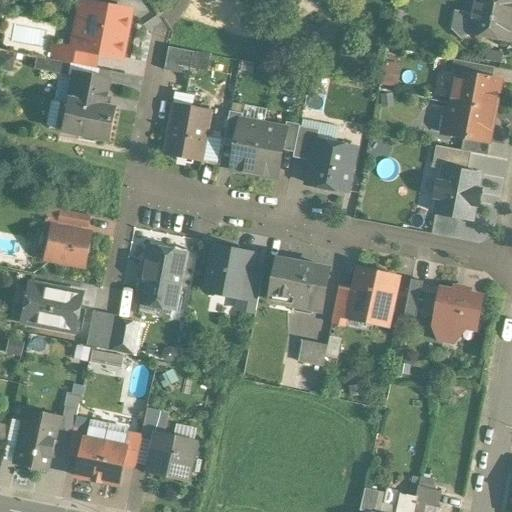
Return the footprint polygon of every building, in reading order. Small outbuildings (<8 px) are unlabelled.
[(511,0),(473,0),(467,33),(507,41),(511,19),(510,19),(511,5),(511,0)] [(105,14),(85,9),(85,10),(78,14),(83,21),(77,47),(77,49),(97,53),(120,57),(128,18),(123,10),(114,8),(105,14)] [(77,47),(66,45),(63,63),(71,64),(94,69),(97,53),(77,49),(77,47)] [(192,52),(167,47),(163,71),(187,76),(192,52)] [(63,63),(36,58),(34,69),(69,76),(71,64),(63,63)] [(481,65),(453,60),(450,73),(455,74),(455,72),(478,77),(481,65)] [(398,65),(382,63),(379,84),(395,86),(398,65)] [(478,77),(455,72),(455,74),(449,104),(492,112),(498,81),(478,77)] [(106,83),(73,76),(68,103),(66,102),(61,131),(108,140),(114,108),(104,106),(106,95),(104,95),(106,83)] [(391,95),(380,96),(381,107),(392,106),(391,95)] [(492,112),(449,104),(446,118),(452,122),(449,135),(462,138),(486,142),(492,112)] [(209,112),(172,105),(162,154),(176,157),(179,162),(185,163),(190,160),(199,161),(209,112)] [(240,114),(228,112),(223,138),(234,141),(238,121),(239,121),(240,114)] [(239,121),(238,121),(234,141),(229,169),(252,173),(262,125),(239,121)] [(298,125),(285,123),(284,129),(284,130),(280,150),(293,152),(298,126),(298,125)] [(284,129),(262,125),(252,173),(275,178),(280,150),(284,130),(284,129)] [(317,130),(298,126),(293,152),(292,157),(310,161),(314,141),(315,141),(317,130)] [(486,142),(462,138),(460,151),(470,153),(485,156),(488,142),(486,142)] [(315,141),(314,141),(310,161),(306,184),(345,191),(353,148),(315,141)] [(460,151),(435,146),(430,168),(442,170),(442,168),(466,173),(470,153),(460,151)] [(466,173),(442,168),(442,170),(439,183),(436,183),(434,197),(437,198),(434,213),(471,220),(474,205),(477,206),(480,191),(477,191),(480,175),(466,173)] [(88,216),(62,211),(60,223),(85,228),(88,216)] [(89,235),(50,227),(44,258),(83,266),(89,235)] [(184,254),(148,247),(137,303),(140,303),(140,299),(172,305),(171,309),(174,309),(184,254)] [(248,255),(213,248),(205,292),(238,299),(240,299),(244,274),(248,255)] [(327,270),(276,260),(269,296),(292,300),(291,306),(319,311),(327,270)] [(392,277),(360,270),(354,275),(351,291),(346,313),(348,313),(370,317),(372,324),(387,327),(396,283),(392,277)] [(261,277),(244,274),(240,299),(238,299),(236,310),(254,313),(261,277)] [(409,280),(403,315),(414,318),(421,282),(409,280)] [(78,295),(31,287),(27,308),(31,309),(28,323),(71,331),(78,295)] [(468,291),(453,288),(452,292),(440,290),(433,327),(438,341),(452,343),(460,332),(461,327),(474,330),(480,297),(467,295),(468,291)] [(337,289),(330,324),(345,327),(348,313),(346,313),(351,291),(337,289)] [(115,316),(91,311),(85,346),(108,351),(114,323),(115,316)] [(139,328),(114,323),(108,351),(133,357),(139,328)] [(326,346),(301,341),(297,363),(322,367),(326,346)] [(460,388),(438,383),(435,396),(457,401),(460,388)] [(76,410),(63,408),(58,431),(71,434),(72,431),(76,410)] [(159,419),(146,416),(141,441),(153,444),(155,435),(159,419)] [(54,429),(24,423),(15,463),(45,470),(48,458),(50,458),(53,442),(51,441),(54,429)] [(174,424),(171,432),(191,437),(193,429),(174,424)] [(10,428),(1,426),(0,430),(0,444),(6,445),(10,428)] [(85,434),(72,431),(71,434),(67,455),(79,458),(83,439),(84,439),(85,434)] [(141,438),(126,435),(123,447),(124,448),(121,465),(134,468),(141,438)] [(194,443),(155,435),(153,444),(152,448),(151,448),(148,460),(150,460),(147,473),(186,481),(194,443)] [(113,439),(98,436),(96,442),(84,439),(83,439),(79,458),(75,478),(116,487),(121,465),(124,448),(123,447),(111,445),(113,439)] [(380,511),(385,490),(367,487),(361,511),(380,511)] [(415,497),(391,492),(390,500),(413,505),(414,498),(415,499),(415,497)] [(415,499),(414,498),(413,505),(411,511),(423,511),(426,501),(415,499)] [(441,511),(443,505),(426,501),(423,511),(441,511)]
